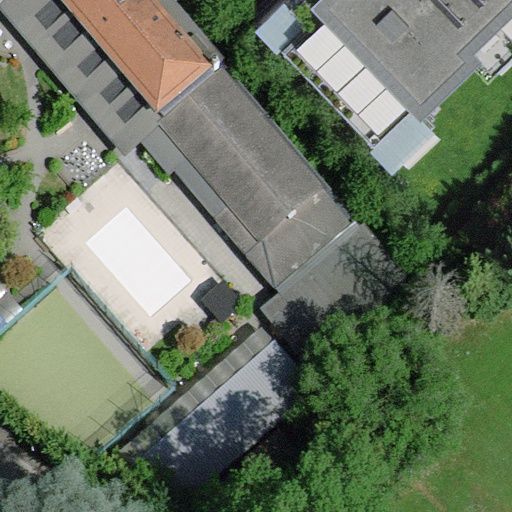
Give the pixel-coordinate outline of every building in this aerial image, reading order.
[(170,0),(58,0),(90,37),(141,97),(161,121),(225,65),(176,6),(170,0)] [(503,0),(289,0),(275,14),(376,121),(503,0)] [(123,112),(141,97),(90,37),(72,53),(123,112)] [(345,230),(222,84),(168,129),(239,214),(224,227),(276,289),(345,230)] [(364,237),(269,317),(340,403),(416,299),(364,237)]
